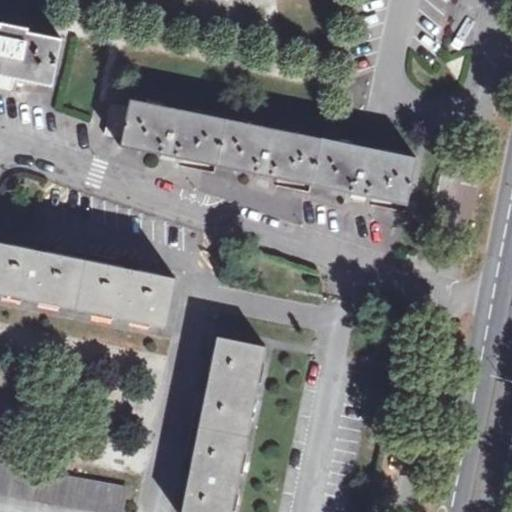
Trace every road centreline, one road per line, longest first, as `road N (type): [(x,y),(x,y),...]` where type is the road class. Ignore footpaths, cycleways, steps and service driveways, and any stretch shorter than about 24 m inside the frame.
road 1 (residential): [(443,293),(0,136)]
road 2 (residential): [(159,511),(201,290),(185,258),(10,216)]
road 3 (primary): [(496,291),(452,511)]
road 4 (residential): [(443,293),(401,511)]
road 5 (residential): [(333,316),(300,511)]
road 6 (residential): [(476,119),(443,293)]
road 7 (unclassified): [(406,0),(397,82),(436,111),(476,119)]
road 8 (residential): [(500,0),(476,119)]
